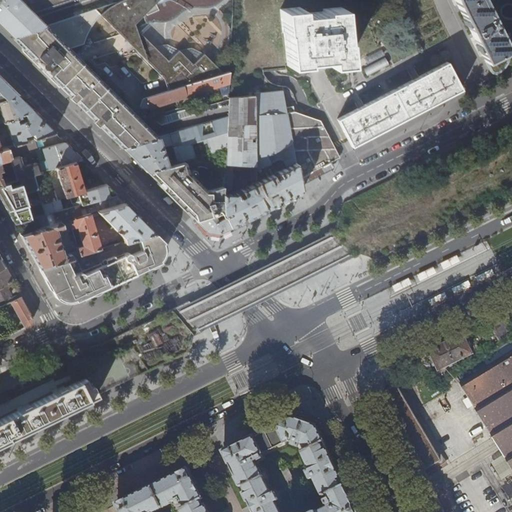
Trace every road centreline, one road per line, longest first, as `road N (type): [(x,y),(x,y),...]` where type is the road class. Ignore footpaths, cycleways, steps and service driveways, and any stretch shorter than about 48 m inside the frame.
road 1 (residential): [(213,264),(318,211),(346,181),(511,101)]
road 2 (primary): [(19,511),(327,364)]
road 3 (primary): [(287,334),(0,479)]
road 4 (tertiary): [(0,51),(213,264)]
road 5 (primary): [(511,218),(287,334)]
road 6 (primary): [(327,364),(511,275)]
road 7 (residential): [(59,331),(86,327),(213,264)]
road 8 (tertiary): [(327,364),(398,511)]
road 9 (unknown): [(491,511),(442,401)]
